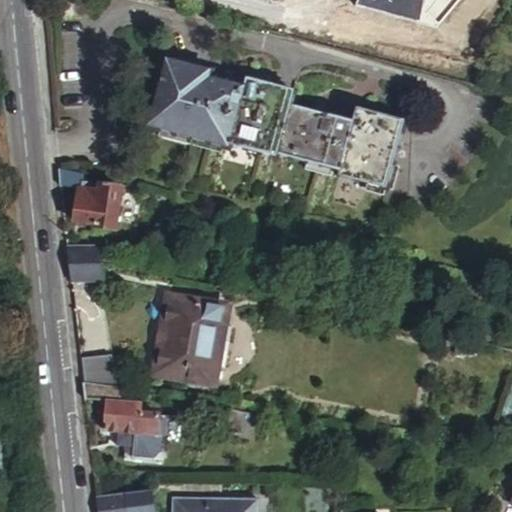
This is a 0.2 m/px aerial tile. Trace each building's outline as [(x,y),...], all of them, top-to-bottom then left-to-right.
[(80,0),(63,0),(63,15),(80,15),(80,0)] [(213,74),(168,62),(150,130),(229,152),(230,148),(279,162),(280,158),(343,176),(342,179),(388,191),(406,123),(360,111),(357,125),(293,108),(297,94),(248,81),(245,91),(210,82),(213,74)] [(85,173),(61,167),(63,184),(82,190),(74,221),(94,226),(93,229),(117,234),(128,186),(84,177),(85,173)] [(70,244),(74,279),(107,287),(113,259),(108,253),(70,244)] [(232,304),(173,293),(161,369),(221,378),(232,304)] [(84,360),(86,378),(111,382),(109,365),(84,360)] [(126,396),(128,385),(111,382),(86,378),(88,397),(111,401),(108,430),(142,436),(143,433),(161,436),(164,415),(146,412),(148,399),(126,396)] [(262,418),(231,413),(227,439),(259,443),(262,418)] [(99,496),(100,511),(130,511),(128,492),(99,496)] [(260,511),(261,498),(173,496),(172,511),(260,511)]
